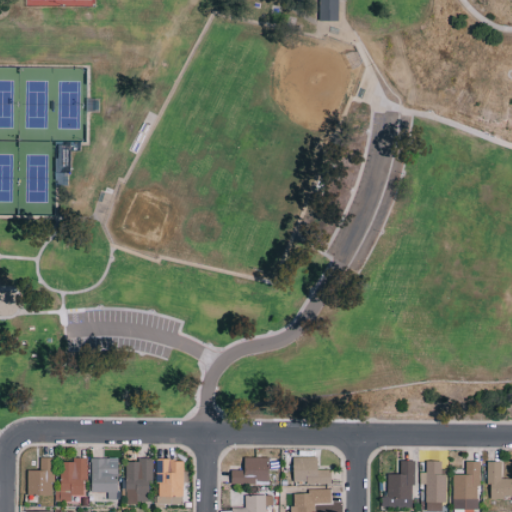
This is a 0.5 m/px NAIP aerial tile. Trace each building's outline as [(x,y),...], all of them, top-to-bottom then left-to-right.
[(338,20),(338,0),(319,0),(319,20),(338,20)] [(28,469),(28,495),(52,495),(53,457),(40,456),(39,470),(28,469)] [(269,482),(269,456),(244,457),(245,470),(231,470),(231,483),(269,482)] [(331,469),(318,470),(318,456),(293,457),(294,483),(331,482),(331,469)] [(60,461),(59,490),(55,490),(54,501),(71,501),(71,494),(85,495),(86,457),(72,457),(72,461),(60,461)] [(118,457),(91,457),(90,491),(108,491),(108,499),(117,499),(118,457)] [(125,461),(126,502),(151,502),(150,458),(137,458),(137,461),(125,461)] [(184,459),(157,458),(156,503),(182,503),(184,459)] [(413,460),(400,460),(400,474),(387,474),(387,497),(381,497),(381,507),(413,507),(413,460)] [(426,484),(426,510),(444,511),(445,470),(441,470),(441,460),(426,460),(426,472),(420,472),(420,484),(426,484)] [(453,474),(452,509),(458,509),(458,511),(477,511),(478,461),(466,461),(466,474),(453,474)] [(491,498),(511,498),(511,478),(502,478),(502,461),(487,461),(487,485),(490,485),(491,498)] [(289,511),(313,511),(313,503),(330,503),(330,490),(293,491),(294,505),(289,505),(289,511)] [(272,511),(272,494),(244,495),(245,507),(232,507),(231,511),(272,511)]
